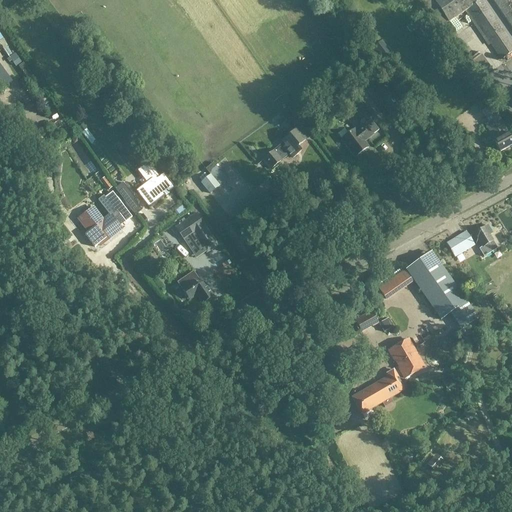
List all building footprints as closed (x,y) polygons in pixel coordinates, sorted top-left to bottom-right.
[(432,0),(434,1),(449,23),(467,11),(501,60),(511,52),(511,43),(483,0),(479,3),(476,0),(432,0)] [(511,0),(492,0),(511,28),(511,0)] [(392,55),(383,42),(373,49),(382,62),(392,55)] [(14,54),(6,60),(9,63),(11,61),(16,67),(21,63),(14,54)] [(377,71),(368,77),(373,84),(381,77),(377,71)] [(388,85),(375,95),(392,118),(405,108),(388,85)] [(323,101),(329,110),(345,98),(338,89),(323,101)] [(281,117),(289,127),(296,121),(288,111),(281,117)] [(486,125),(495,142),(500,153),(511,146),(511,139),(509,134),(500,118),(486,125)] [(355,130),(342,140),(355,158),(368,148),(364,142),(373,135),(379,131),(371,121),(365,125),(356,132),(355,130)] [(87,130),(84,125),(79,129),(82,134),(87,130)] [(297,148),(306,141),(297,130),(283,142),(285,144),(275,152),(274,151),(264,161),(271,170),(283,160),(282,160),(290,154),(293,159),(301,152),(297,148)] [(70,139),(74,145),(79,142),(75,136),(70,139)] [(151,165),(143,171),(153,183),(139,194),(149,208),(167,195),(165,193),(168,190),(169,191),(174,187),(164,175),(160,178),(151,165)] [(221,187),(211,175),(201,184),(211,195),(221,187)] [(105,178),(101,181),(109,191),(113,188),(105,178)] [(124,201),(135,215),(142,210),(135,201),(136,200),(132,195),(124,201)] [(182,206),(174,212),(178,217),(186,211),(182,206)] [(110,215),(102,221),(92,209),(76,221),(86,233),(84,235),(94,247),(97,245),(99,246),(121,229),(110,215)] [(197,214),(175,228),(185,242),(194,236),(207,254),(219,246),(197,214)] [(158,229),(161,233),(168,228),(165,224),(158,229)] [(488,226),(474,235),(483,248),(480,250),(485,257),(498,249),(493,242),(494,242),(490,236),(493,234),(488,226)] [(467,233),(447,245),(454,258),(475,246),(467,233)] [(176,248),(180,245),(172,237),(169,240),(176,248)] [(187,248),(193,257),(200,252),(194,244),(187,248)] [(432,253),(407,271),(441,321),(451,314),(463,330),(478,319),(432,253)] [(480,281),(461,291),(467,302),(486,292),(480,281)] [(197,296),(203,305),(214,297),(205,284),(199,288),(195,282),(183,290),(190,301),(197,296)] [(356,321),(359,326),(362,332),(367,330),(367,329),(373,326),(374,326),(379,323),(375,317),(372,313),(356,321)] [(405,380),(425,368),(409,339),(388,351),(394,363),(396,362),(399,368),(398,369),(405,380)] [(388,378),(353,398),(362,415),(405,390),(394,371),(386,376),(388,378)] [(456,373),(444,380),(449,389),(462,382),(456,373)] [(436,472),(444,463),(436,456),(428,465),(436,472)]
